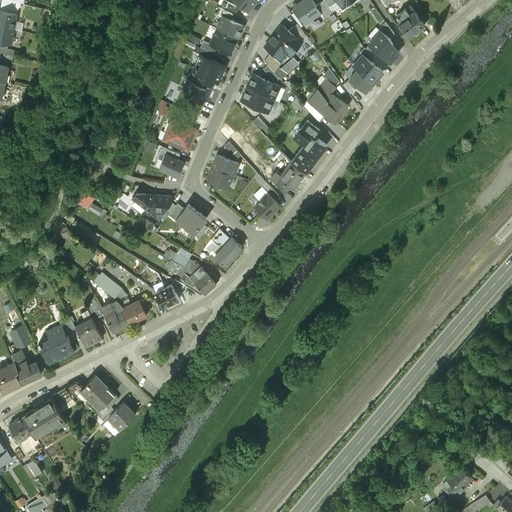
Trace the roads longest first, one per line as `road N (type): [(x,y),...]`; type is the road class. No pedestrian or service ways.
road 1 (residential): [(265,245),(415,61),(482,0)]
road 2 (primary): [(511,268),(301,511)]
road 3 (residential): [(0,409),(220,297),(265,245)]
road 4 (residential): [(265,245),(191,188),(265,15),(281,0)]
road 5 (track): [(365,232),(511,155)]
